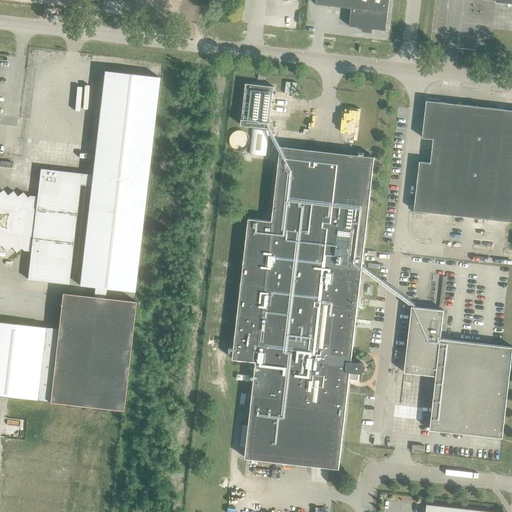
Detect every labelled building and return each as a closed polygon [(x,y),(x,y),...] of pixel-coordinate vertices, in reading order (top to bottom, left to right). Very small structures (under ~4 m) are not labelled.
[(349,26),(385,31),(389,0),(315,0),(315,4),(351,8),(349,26)] [(0,246),(1,246),(5,252),(11,247),(15,253),(23,247),(31,248),(27,279),(68,284),(80,183),(91,184),(79,285),(134,292),(158,77),(104,71),(92,175),(81,174),(40,169),(36,201),(28,200),(22,193),(17,197),(13,191),(6,196),(3,191),(0,193),(0,246)] [(268,128),(273,87),(245,83),(241,125),(268,128)] [(511,110),(437,102),(438,100),(427,99),(422,138),(433,139),(431,163),(420,162),(414,212),(425,214),(425,212),(511,221),(511,110)] [(250,154),(265,155),(268,130),(253,129),(250,154)] [(249,218),(232,359),(256,362),(246,447),(340,458),(342,444),(350,372),(359,373),(360,373),(361,373),(362,372),(363,372),(363,371),(364,371),(364,370),(364,369),(365,369),(365,368),(365,367),(365,366),(364,365),(364,364),(363,364),(363,363),(362,363),(362,362),(361,362),(360,362),(351,361),(364,249),(373,167),(279,157),(272,221),(249,218)] [(49,402),(123,410),(135,301),(61,293),(49,402)] [(429,429),(502,438),(511,353),(511,346),(440,339),(444,310),(411,306),(404,372),(436,376),(429,429)] [(0,395),(36,400),(44,327),(0,321),(0,395)] [(413,445),(412,451),(424,453),(425,446),(413,445)]
